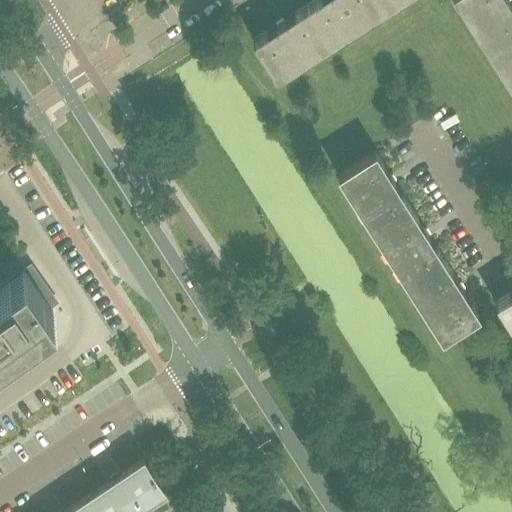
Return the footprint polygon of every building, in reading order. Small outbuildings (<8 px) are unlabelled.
[(382,0),(312,0),(307,3),(331,41),(386,6),(382,0)] [(457,0),(487,46),(511,29),(511,3),(510,0),(457,0)] [(277,76),(331,41),(307,3),(253,38),(277,76)] [(511,29),(487,46),(511,85),(511,29)] [(410,202),(392,174),(376,147),(337,171),(372,226),(410,202)] [(445,257),(426,227),(410,202),(372,226),(407,281),(445,257)] [(480,312),(459,280),(445,257),(407,281),(442,336),(480,312)] [(0,346),(53,309),(48,303),(52,301),(31,272),(28,274),(24,268),(0,285),(0,346)] [(511,328),(511,289),(494,300),(511,328)] [(48,357),(72,344),(62,324),(38,337),(48,357)] [(118,470),(108,476),(110,479),(87,495),(97,511),(129,511),(164,489),(143,457),(120,473),(118,470)] [(61,507),(54,511),(97,511),(87,495),(64,510),(61,507)]
